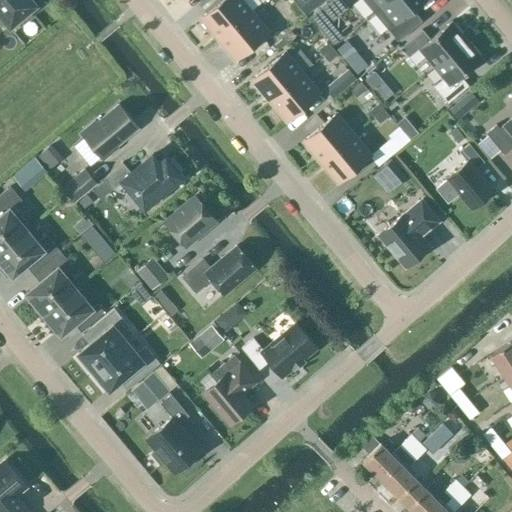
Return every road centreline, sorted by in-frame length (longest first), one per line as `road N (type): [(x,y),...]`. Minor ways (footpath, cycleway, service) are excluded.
road 1 (residential): [(134,0),(399,322)]
road 2 (residential): [(399,322),(184,511)]
road 3 (residential): [(161,511),(0,324)]
road 4 (residential): [(511,221),(399,322)]
